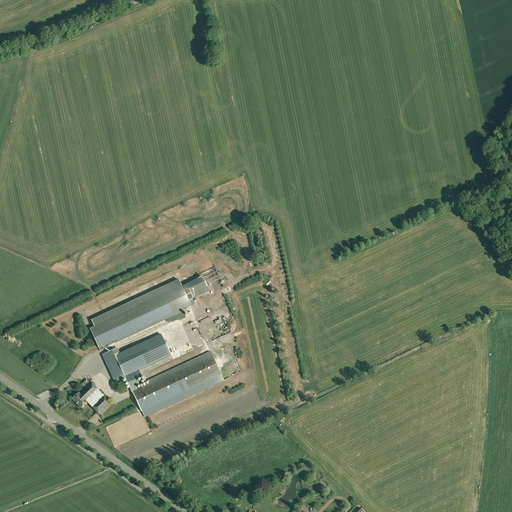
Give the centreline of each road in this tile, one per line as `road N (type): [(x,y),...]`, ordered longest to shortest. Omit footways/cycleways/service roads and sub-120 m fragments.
road 1 (primary): [(185,511),(0,377)]
road 2 (unclassified): [(0,55),(144,0)]
